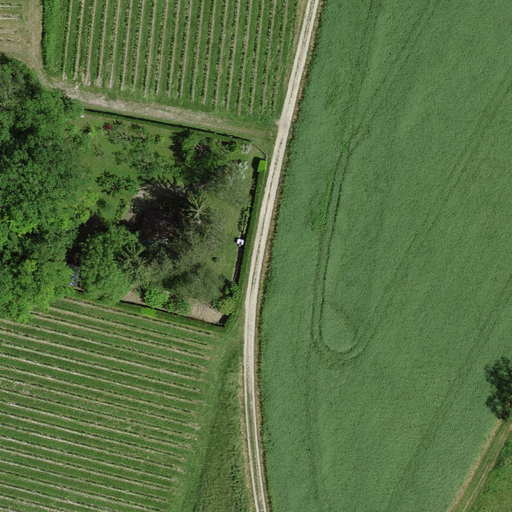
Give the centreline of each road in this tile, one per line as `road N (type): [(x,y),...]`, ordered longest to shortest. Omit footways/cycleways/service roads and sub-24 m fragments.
road 1 (track): [(314,0),(251,321),(263,511)]
road 2 (track): [(281,141),(74,95),(46,73),(37,49)]
road 3 (track): [(454,511),(511,405)]
